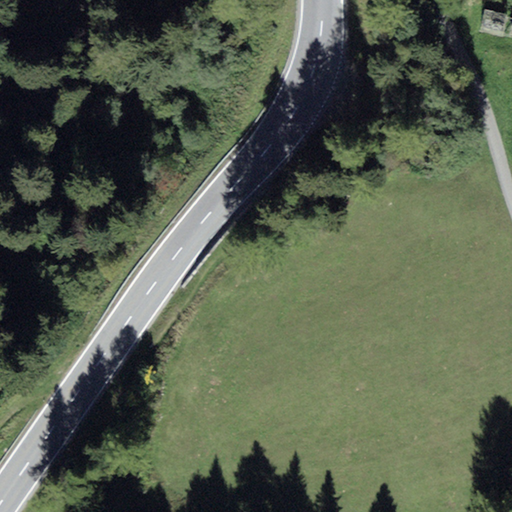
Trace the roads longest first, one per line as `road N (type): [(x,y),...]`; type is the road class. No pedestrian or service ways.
road 1 (primary): [(0,503),(166,264),(289,120),(317,59),(323,0)]
road 2 (unclassified): [(440,0),(511,202)]
